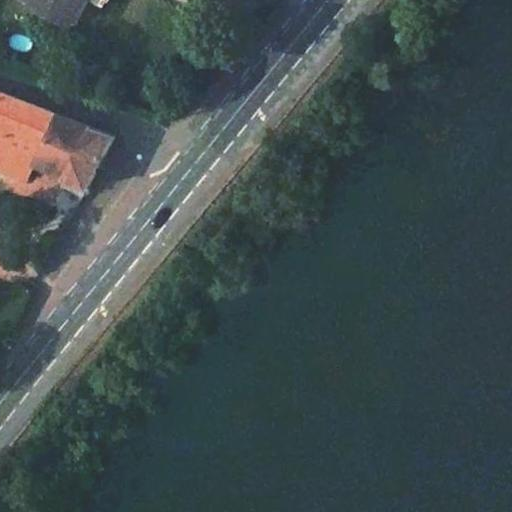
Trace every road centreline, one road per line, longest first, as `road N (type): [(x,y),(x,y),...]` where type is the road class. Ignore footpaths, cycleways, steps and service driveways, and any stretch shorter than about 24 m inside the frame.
road 1 (primary): [(211,143),(0,402)]
road 2 (residential): [(0,73),(211,143)]
road 3 (primary): [(328,0),(211,143)]
